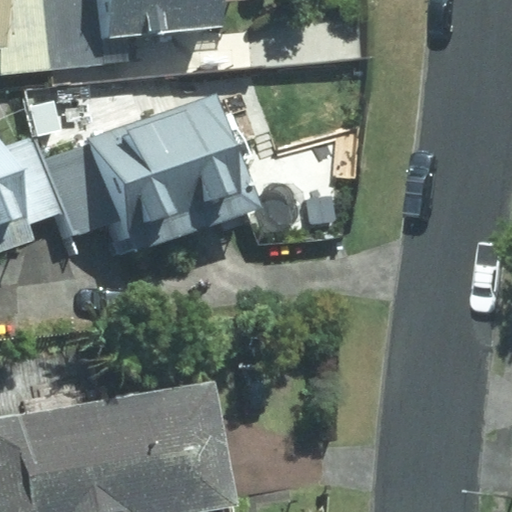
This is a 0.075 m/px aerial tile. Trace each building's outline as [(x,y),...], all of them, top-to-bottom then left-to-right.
[(0,0),(0,73),(43,69),(35,0),(0,0)] [(35,0),(43,69),(94,64),(92,45),(202,34),(198,0),(35,0)] [(121,265),(248,217),(205,102),(78,150),(121,265)] [(0,249),(18,244),(0,191),(0,249)] [(193,511),(226,506),(205,382),(0,417),(0,511),(193,511)]
